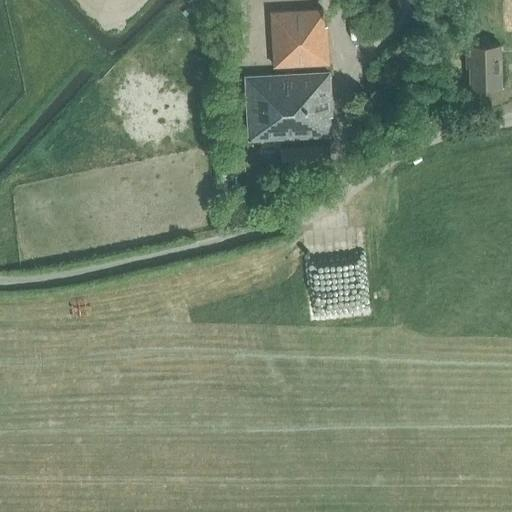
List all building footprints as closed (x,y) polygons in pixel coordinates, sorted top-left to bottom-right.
[(247,39),(244,0),(225,0),(228,40),(247,39)] [(358,0),(349,0),(350,20),(359,19),(358,0)] [(273,12),(277,67),(329,65),(327,26),(325,26),(324,10),(273,12)] [(467,60),(467,71),(470,71),(472,89),(502,89),(502,44),(466,45),(466,60),(467,60)] [(330,117),(333,117),(330,73),(247,78),(250,140),(330,136),(330,117)] [(281,146),(282,165),(331,163),(330,144),(281,146)]
